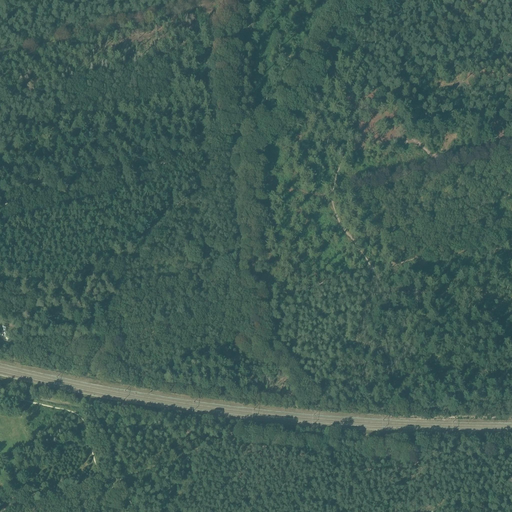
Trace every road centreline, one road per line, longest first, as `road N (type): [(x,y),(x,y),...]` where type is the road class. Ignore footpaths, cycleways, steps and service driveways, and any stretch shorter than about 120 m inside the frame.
road 1 (track): [(313,404),(268,342),(257,303),(249,174),(229,127),(223,0)]
road 2 (track): [(223,1),(0,56)]
road 3 (track): [(239,155),(141,259),(119,292),(113,338)]
road 4 (track): [(350,0),(266,128),(239,155)]
road 5 (track): [(332,188),(511,142)]
road 6 (track): [(113,481),(231,438)]
